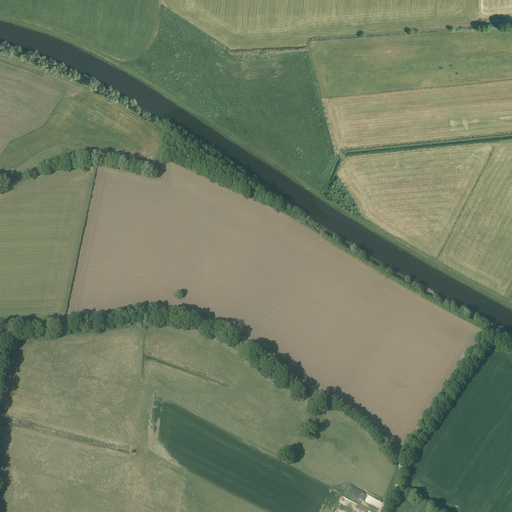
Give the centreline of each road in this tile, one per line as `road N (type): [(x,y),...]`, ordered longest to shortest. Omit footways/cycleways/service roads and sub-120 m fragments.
road 1 (track): [(0,17),(120,66),(407,251),(511,307)]
road 2 (track): [(314,393),(224,328),(182,314),(0,321)]
road 3 (unclassified): [(381,511),(399,477),(395,456),(363,419),(314,393)]
